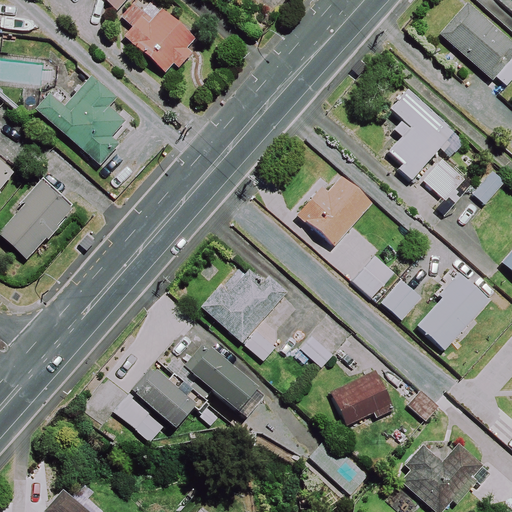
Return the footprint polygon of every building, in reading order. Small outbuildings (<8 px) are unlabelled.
[(126,0),(98,0),(112,14),(126,0)] [(123,40),(163,75),(172,65),(177,69),(190,55),(183,50),(191,41),(143,0),(139,0),(121,21),(131,30),(123,40)] [(439,37),(491,84),(496,79),(505,88),(511,79),(511,49),(465,7),(439,37)] [(116,99),(93,79),(63,112),(49,99),(36,113),(99,169),(118,148),(108,140),(122,125),(106,111),(116,99)] [(400,140),(386,156),(398,167),(395,171),(409,183),(451,135),(403,93),(387,111),(400,123),(392,132),(400,140)] [(463,183),(440,162),(421,183),(444,204),(463,183)] [(0,189),(10,176),(0,168),(0,189)] [(501,185),(489,175),(470,196),(483,207),(501,185)] [(73,207),(40,181),(0,231),(0,241),(28,264),(73,207)] [(369,206),(339,181),(327,194),(322,189),(297,219),(332,249),(369,206)] [(511,250),(499,265),(511,276),(511,250)] [(392,275),(373,259),(352,284),(371,300),(392,275)] [(278,301),(239,266),(200,310),(240,344),(278,301)] [(486,303),(454,274),(435,295),(441,300),(416,329),(442,352),(486,303)] [(419,299),(399,283),(380,306),(400,322),(419,299)] [(274,349),(255,334),(243,349),(262,363),(274,349)] [(331,357),(310,339),(298,351),(320,370),(331,357)] [(261,400),(201,348),(181,371),(241,423),(261,400)] [(191,410),(150,373),(129,397),(170,433),(191,410)] [(390,411),(371,375),(329,397),(345,428),(371,415),(373,420),(390,411)] [(435,411),(418,395),(406,408),(423,424),(435,411)] [(365,477),(324,441),(308,460),(348,496),(365,477)] [(486,476),(455,450),(440,467),(421,451),(394,482),(429,511),(442,511),(450,502),(455,506),(473,485),(476,488),(486,476)] [(80,511),(61,495),(45,511),(80,511)]
